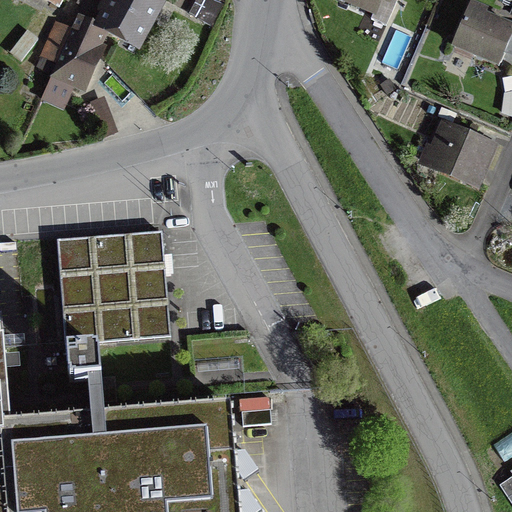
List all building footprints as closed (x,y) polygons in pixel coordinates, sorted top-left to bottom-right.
[(160,5),(149,0),(113,0),(99,27),(107,31),(137,47),(160,5)] [(344,0),(374,13),(371,19),(386,26),(396,2),(390,0),(344,0)] [(472,5),(457,40),(476,49),(473,55),(499,66),(511,36),(511,28),(486,17),(488,12),(472,5)] [(72,33),(59,62),(53,76),(80,88),(98,49),(96,48),(102,35),(97,33),(99,27),(78,17),(72,33)] [(59,62),(72,33),(58,27),(45,55),(59,62)] [(27,31),(10,53),(22,62),(39,40),(27,31)] [(442,155),(436,168),(475,184),(491,148),(445,128),(435,152),(442,155)] [(86,344),(97,344),(170,338),(162,233),(58,241),(66,346),(86,344)] [(0,511),(15,511),(9,433),(11,432),(11,423),(4,339),(0,339),(0,511)] [(15,511),(239,511),(240,511),(258,511),(261,510),(248,491),(238,492),(237,471),(243,481),(258,470),(245,451),(235,452),(231,405),(104,415),(97,344),(86,344),(87,348),(66,350),(69,382),(88,381),(91,417),(11,423),(11,432),(9,433),(15,511)]
